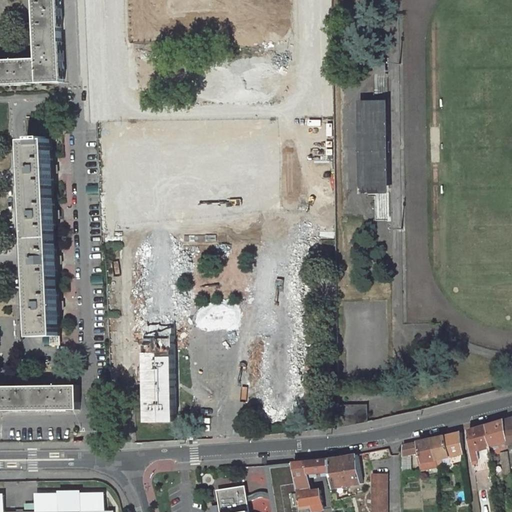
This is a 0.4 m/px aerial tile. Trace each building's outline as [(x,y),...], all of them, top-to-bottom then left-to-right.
[(36,0),(40,58),(0,59),(0,83),(64,80),(60,0),(36,0)] [(199,0),(129,0),(132,39),(201,36),(199,0)] [(391,219),(389,72),(376,73),(377,100),(361,100),(362,191),(377,191),(378,219),(391,219)] [(58,139),(57,115),(27,116),(37,336),(52,336),(61,336),(59,309),(59,301),(58,264),(57,256),(55,219),(55,211),(54,174),(53,164),(52,139),(58,139)] [(150,318),(154,394),(159,402),(199,402),(206,398),(209,388),(205,340),(211,335),(276,308),(284,303),(287,295),(284,163),(279,147),(267,142),(252,141),(242,146),(237,160),(243,273),(161,302),(154,308),(150,318)] [(207,190),(180,191),(181,242),(208,241),(207,190)] [(103,242),(117,242),(115,191),(101,192),(103,242)] [(165,191),(138,191),(138,243),(165,243),(165,191)] [(52,336),(52,345),(61,345),(61,336),(52,336)] [(0,410),(80,409),(80,385),(0,385),(0,410)] [(370,420),(370,403),(348,404),(349,421),(370,420)] [(489,446),(508,441),(505,420),(486,425),(489,446)] [(479,449),(489,446),(486,425),(470,430),(469,431),(473,462),(480,460),(479,449)] [(432,440),(437,460),(451,457),(448,446),(459,444),(459,447),(463,446),(461,433),(450,436),(432,440)] [(417,443),(403,446),(403,475),(411,473),(411,455),(417,454),(421,471),(437,467),(436,460),(437,460),(432,440),(417,443)] [(491,456),(502,453),(509,451),(508,441),(489,446),(491,456)] [(502,453),(504,470),(511,468),(510,456),(509,451),(502,453)] [(334,474),(337,489),(363,484),(358,455),(332,459),(334,472),(334,474)] [(294,463),(298,483),(310,481),(309,474),(334,472),(332,459),(294,463)] [(301,511),(294,464),(271,468),(275,495),(276,500),(277,511),(301,511)] [(337,489),(334,474),(328,475),(330,490),(337,489)] [(387,511),(388,474),(373,474),(372,511),(387,511)] [(310,481),(298,483),(299,494),(312,492),(310,481)] [(244,498),(242,488),(218,492),(220,508),(211,509),(211,511),(246,511),(245,503),(244,498)] [(39,511),(31,511),(8,511),(8,493),(0,492),(0,511),(116,511),(117,511),(108,511),(108,492),(85,493),(85,490),(63,490),(63,493),(39,494),(39,511)] [(318,511),(323,511),(320,491),(312,492),(299,494),(300,499),(301,506),(310,505),(311,511),(318,511)] [(250,496),(244,498),(245,503),(251,502),(258,500),(260,499),(264,499),(270,500),(276,500),(275,495),(270,495),(263,493),(258,493),(250,496)]
